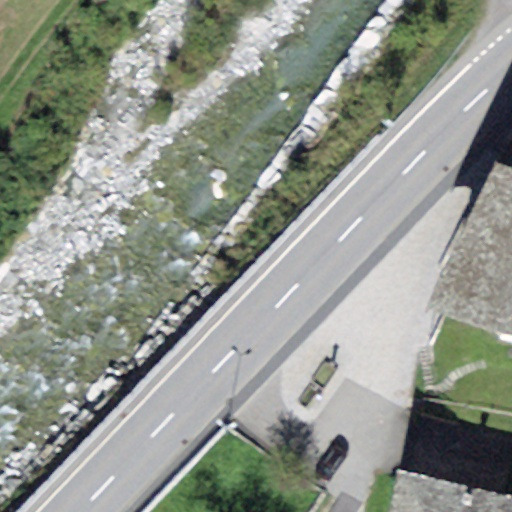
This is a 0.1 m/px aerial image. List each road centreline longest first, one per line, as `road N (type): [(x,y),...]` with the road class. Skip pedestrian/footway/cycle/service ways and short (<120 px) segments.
road 1 (primary): [(79,511),(326,257)]
road 2 (primary): [(326,257),(511,70)]
road 3 (residential): [(326,257),(350,364),(355,457),(342,511)]
